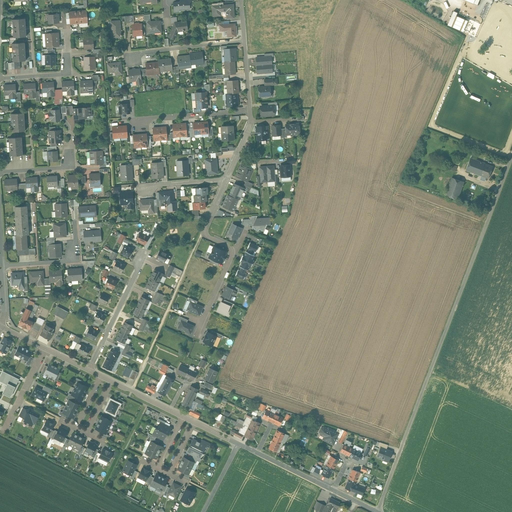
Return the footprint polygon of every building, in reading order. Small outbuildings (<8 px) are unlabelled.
[(183,2),(173,3),(174,11),(174,13),(179,13),(179,9),(188,9),(188,1),(183,1),(183,2)] [(218,6),(212,7),(213,7),(213,16),(220,16),(220,12),(226,11),(227,14),(226,14),(226,15),(227,15),(227,19),(234,18),(233,5),(219,6),(218,6)] [(86,11),(79,12),(80,23),(87,22),(86,11)] [(79,12),(69,13),(70,19),(70,24),(80,23),(79,12)] [(58,14),(48,15),(49,23),(59,23),(58,14)] [(473,23),(456,16),(452,27),(468,34),(473,23)] [(25,19),(12,19),(13,37),(15,37),(26,37),(25,19)] [(120,21),(110,22),(111,38),(121,37),(121,36),(122,36),(122,34),(121,34),(120,21)] [(161,21),(147,22),(148,33),(161,32),(161,21)] [(186,22),(175,23),(169,38),(174,40),(178,31),(183,31),(184,31),(187,30),(186,22)] [(223,24),(220,25),(220,26),(220,31),(227,30),(227,36),(235,36),(234,24),(223,24)] [(141,25),(132,25),(133,35),(142,35),(141,25)] [(93,39),(83,40),(83,49),(94,48),(93,39)] [(16,43),(12,44),(13,62),(26,61),(24,43),(16,43)] [(227,49),(225,49),(225,50),(226,62),(234,61),(237,61),(236,48),(227,49)] [(202,53),(189,54),(190,56),(191,65),(202,64),(203,64),(202,61),(202,53)] [(55,55),(45,55),(45,65),(55,65),(55,55)] [(190,56),(177,57),(178,66),(178,69),(183,68),(183,67),(191,66),(191,65),(190,56)] [(264,57),(256,58),(256,66),(271,64),(271,57),(271,56),(264,57)] [(94,57),(84,57),(85,70),(95,69),(94,57)] [(171,60),(159,61),(159,63),(160,72),(172,71),(172,70),(172,67),(171,60)] [(226,62),(225,62),(226,74),(229,74),(235,74),(234,61),(226,62)] [(121,62),(107,64),(108,73),(115,72),(116,75),(122,74),(121,62)] [(159,63),(146,64),(147,70),(147,75),(160,73),(160,72),(159,63)] [(271,64),(256,66),(257,74),(266,73),(272,72),(271,64)] [(140,69),(128,71),(128,76),(129,81),(136,80),(137,86),(141,85),(140,76),(140,70),(140,69)] [(229,81),(227,81),(228,94),(236,93),(239,93),(238,80),(229,81)] [(73,81),(61,82),(62,89),(62,91),(67,91),(68,95),(74,95),(74,90),(73,81)] [(92,81),(80,82),(81,96),(93,95),(92,92),(93,92),(92,81)] [(54,82),(42,83),(42,92),(47,92),(48,97),(54,96),(54,92),(54,90),(54,82)] [(35,84),(23,84),(24,94),(29,93),(29,98),(36,97),(35,93),(36,93),(36,91),(35,84)] [(15,85),(3,86),(4,95),(9,94),(9,99),(16,99),(15,94),(16,94),(15,85)] [(270,87),(258,88),(259,97),(263,96),(263,97),(267,97),(267,96),(270,96),(270,87)] [(206,92),(195,93),(196,100),(207,100),(206,92)] [(228,94),(226,94),(227,106),(231,106),(237,106),(236,93),(228,94)] [(207,100),(196,100),(196,108),(201,108),(207,107),(207,100)] [(129,104),(119,104),(120,114),(129,113),(129,104)] [(268,106),(261,106),(261,111),(260,111),(260,116),(274,115),(274,106),(274,105),(268,106)] [(92,107),(73,109),(74,118),(78,118),(78,119),(84,118),(84,116),(92,115),(92,107)] [(59,110),(51,110),(51,112),(49,113),(49,119),(51,119),(52,121),(59,121),(59,117),(60,117),(60,113),(59,113),(59,110)] [(24,113),(11,114),(12,132),(25,131),(24,113)] [(280,125),(271,126),(272,136),(280,135),(280,129),(280,125)] [(260,127),(256,128),(257,132),(258,132),(258,135),(257,135),(257,139),(261,139),(261,140),(266,139),(265,130),(265,126),(260,127)] [(21,137),(9,138),(10,156),(23,155),(21,137)] [(57,151),(47,152),(48,162),(57,161),(57,151)] [(136,157),(136,154),(131,155),(133,165),(142,164),(141,156),(136,157)] [(493,167),(471,159),(466,170),(488,179),(493,167)] [(187,160),(176,161),(178,176),(189,175),(187,160)] [(216,160),(205,161),(206,174),(217,173),(216,160)] [(161,163),(151,163),(152,178),(163,177),(162,167),(162,162),(161,163)] [(131,165),(120,165),(121,180),(132,180),(131,165)] [(251,169),(241,165),(239,171),(248,175),(251,169)] [(289,165),(280,165),(281,169),(281,177),(290,176),(290,174),(291,173),(291,170),(290,169),(289,165)] [(273,166),(266,167),(268,181),(274,181),(275,181),(274,175),(273,166)] [(266,167),(259,167),(260,176),(261,182),(268,181),(266,167)] [(248,175),(239,171),(236,177),(246,181),(246,180),(248,175)] [(100,174),(89,174),(90,184),(92,183),(94,185),(94,186),(100,185),(100,174)] [(77,175),(68,176),(68,187),(72,186),(72,189),(78,188),(77,175)] [(57,176),(47,177),(47,186),(57,186),(57,181),(57,176)] [(37,178),(25,178),(25,183),(26,188),(26,187),(26,192),(38,191),(37,187),(38,187),(37,178)] [(464,182),(452,178),(445,195),(457,200),(464,182)] [(17,179),(4,180),(5,191),(17,190),(18,190),(17,184),(17,179)] [(243,187),(235,184),(234,183),(234,184),(229,195),(229,196),(238,199),(239,200),(244,189),(244,188),(243,187)] [(207,186),(196,187),(197,195),(205,194),(208,194),(207,186)] [(132,192),(119,193),(120,204),(127,203),(128,209),(133,208),(132,192)] [(172,192),(159,193),(160,199),(157,200),(157,206),(157,207),(161,206),(161,205),(165,205),(165,200),(167,200),(168,211),(172,211),(172,207),(173,206),(173,201),(172,192)] [(229,196),(228,195),(223,207),(232,211),(233,211),(238,199),(229,196)] [(153,199),(140,200),(141,210),(149,209),(149,213),(154,213),(153,206),(153,199)] [(195,202),(193,202),(194,209),(198,209),(205,208),(204,201),(195,202)] [(66,203),(55,204),(56,217),(67,216),(66,203)] [(16,221),(27,220),(26,206),(15,206),(16,221)] [(95,206),(78,207),(79,217),(88,216),(88,217),(93,217),(93,211),(96,211),(95,206)] [(250,219),(247,226),(248,224),(252,226),(256,219),(257,216),(251,216),(250,219)] [(256,219),(252,226),(252,228),(254,228),(254,229),(258,231),(259,229),(264,232),(267,224),(270,224),(269,218),(256,219)] [(27,220),(16,221),(17,236),(26,235),(28,235),(27,220)] [(65,223),(54,224),(54,237),(66,236),(65,223)] [(242,228),(234,224),(233,224),(232,225),(228,233),(232,235),(231,237),(237,239),(242,228)] [(100,230),(83,232),(84,241),(93,240),(93,241),(98,241),(98,236),(101,236),(100,230)] [(148,237),(140,233),(136,241),(144,245),(148,237)] [(17,236),(18,250),(23,249),(26,249),(27,249),(26,235),(17,236)] [(248,252),(246,252),(244,256),(243,256),(243,255),(240,261),(240,262),(240,261),(241,262),(239,266),(241,267),(240,271),(238,270),(235,276),(236,276),(243,279),(244,279),(246,273),(244,273),(246,269),(248,270),(250,266),(251,266),(254,260),(253,260),(252,260),(254,256),(254,255),(252,255),(256,246),(258,247),(258,246),(250,243),(250,242),(247,248),(248,249),(248,248),(249,249),(248,252)] [(54,244),(49,244),(49,245),(50,257),(61,257),(60,244),(54,244)] [(133,249),(124,245),(120,253),(129,257),(133,249)] [(214,247),(209,258),(211,259),(219,262),(221,263),(226,252),(214,247)] [(168,255),(160,250),(156,258),(167,264),(170,256),(168,255)] [(117,254),(112,251),(109,258),(114,261),(117,254)] [(125,265),(116,261),(113,269),(121,273),(125,265)] [(81,269),(67,270),(68,274),(67,274),(68,275),(68,281),(82,280),(81,269)] [(61,270),(49,271),(49,278),(50,282),(57,281),(57,286),(62,286),(61,270)] [(163,274),(155,270),(150,278),(158,282),(163,274)] [(42,271),(29,272),(30,282),(38,281),(38,285),(43,285),(43,279),(42,271)] [(23,273),(11,274),(12,285),(19,284),(19,289),(24,288),(24,283),(23,273)] [(108,277),(105,285),(113,289),(117,281),(108,277)] [(158,282),(150,278),(146,287),(154,291),(158,282)] [(230,288),(227,287),(223,296),(230,299),(232,295),(234,297),(236,291),(230,288)] [(109,298),(101,294),(98,300),(106,304),(109,298)] [(149,300),(142,297),(137,305),(145,309),(149,300)] [(35,303),(30,300),(26,308),(31,310),(35,303)] [(196,304),(191,302),(190,302),(187,310),(199,315),(202,307),(196,304)] [(223,302),(221,302),(217,311),(222,314),(223,314),(226,315),(230,306),(223,302)] [(145,309),(137,305),(133,314),(141,318),(145,309)] [(31,310),(26,308),(22,316),(19,324),(29,329),(30,327),(33,321),(31,320),(34,313),(30,312),(31,310)] [(68,312),(61,308),(56,315),(64,320),(68,312)] [(105,316),(95,311),(93,311),(90,318),(102,324),(105,316)] [(42,326),(33,321),(30,327),(39,332),(42,326)] [(186,323),(181,321),(178,328),(190,334),(193,326),(186,323)] [(133,326),(125,322),(120,331),(128,334),(133,326)] [(52,328),(45,325),(41,335),(50,339),(53,333),(51,332),(52,328)] [(54,340),(59,342),(61,337),(60,337),(63,329),(59,328),(54,340)] [(98,332),(89,328),(85,336),(94,340),(98,332)] [(128,334),(120,331),(116,339),(124,343),(128,334)] [(213,335),(207,332),(206,335),(205,335),(204,338),(203,342),(212,346),(214,343),(216,340),(215,339),(217,336),(213,335)] [(12,341),(4,337),(0,344),(0,350),(6,353),(12,341)] [(79,343),(77,342),(73,350),(86,356),(86,355),(88,356),(89,353),(88,352),(90,348),(79,343)] [(26,348),(19,345),(17,350),(14,355),(21,358),(26,348)] [(32,352),(26,348),(21,358),(27,361),(30,356),(32,352)] [(122,354),(112,349),(107,358),(115,361),(118,363),(122,355),(122,354)] [(129,351),(124,349),(122,354),(122,355),(130,358),(132,353),(129,351)] [(107,358),(103,366),(111,370),(115,361),(107,358)] [(47,367),(44,374),(49,377),(54,366),(49,363),(47,367)] [(163,364),(159,372),(164,375),(166,371),(169,366),(163,364)] [(189,369),(180,365),(177,373),(185,377),(189,369)] [(190,365),(189,369),(185,377),(193,381),(197,373),(196,373),(196,371),(194,370),(195,368),(190,365)] [(60,369),(54,366),(49,377),(55,379),(58,372),(60,369)] [(217,372),(210,368),(204,379),(212,383),(217,372)] [(127,371),(125,376),(134,380),(137,372),(132,370),(131,372),(127,371)] [(19,379),(3,371),(0,376),(0,380),(7,384),(14,388),(19,379)] [(174,380),(166,375),(162,383),(169,387),(174,380)] [(83,385),(78,382),(75,388),(85,394),(88,387),(83,385)] [(162,383),(157,392),(165,396),(169,387),(162,383)] [(14,388),(7,384),(2,394),(10,397),(14,388)] [(157,388),(152,385),(150,387),(149,391),(154,394),(157,388)] [(52,389),(44,386),(42,390),(47,393),(49,394),(52,389)] [(198,390),(190,386),(185,397),(193,401),(198,390)] [(42,390),(36,387),(32,395),(43,401),(47,393),(42,390)] [(85,394),(75,388),(71,394),(71,395),(77,397),(82,400),(85,394)] [(193,401),(185,397),(181,405),(189,409),(193,401)] [(117,401),(110,398),(104,411),(111,414),(115,416),(121,404),(121,403),(117,401)] [(74,403),(69,400),(66,406),(76,412),(80,405),(74,403)] [(76,412),(66,406),(63,412),(63,413),(68,415),(73,418),(76,412)] [(270,412),(266,410),(262,418),(271,422),(276,410),(272,407),(270,412)] [(30,409),(29,411),(27,411),(25,411),(22,417),(25,419),(24,420),(30,423),(31,422),(35,423),(40,413),(30,409)] [(200,414),(191,409),(189,414),(198,419),(200,414)] [(276,410),(271,422),(279,426),(283,418),(277,415),(280,410),(277,409),(276,410)] [(226,417),(220,414),(217,420),(223,422),(226,417)] [(108,419),(102,416),(100,420),(99,420),(98,422),(109,428),(112,421),(108,419)] [(260,423),(251,419),(250,419),(246,417),(244,421),(242,425),(244,426),(256,431),(260,423)] [(54,424),(47,420),(42,429),(49,433),(51,429),(54,424)] [(109,428),(98,422),(97,425),(95,429),(102,432),(106,434),(109,428)] [(164,425),(160,423),(157,429),(166,433),(168,434),(171,428),(164,425)] [(256,431),(244,426),(242,429),(240,433),(243,435),(252,440),(256,431)] [(67,430),(59,427),(57,431),(54,437),(54,438),(62,441),(64,437),(67,430)] [(338,433),(336,432),(328,428),(328,429),(324,427),(321,428),(320,432),(321,435),(324,437),(323,439),(333,444),(337,437),(338,433)] [(166,433),(157,429),(155,428),(152,434),(163,439),(166,433)] [(284,433),(276,430),(273,439),(283,444),(287,435),(286,435),(284,434),(284,433)] [(340,438),(338,442),(341,444),(347,432),(344,430),(340,438)] [(78,436),(73,433),(69,440),(67,444),(73,447),(78,436)] [(78,436),(73,447),(79,450),(81,446),(84,439),(78,436)] [(200,443),(193,439),(190,444),(191,445),(190,447),(201,453),(202,450),(203,451),(206,446),(206,445),(200,443)] [(283,444),(273,439),(268,448),(278,453),(279,452),(283,444)] [(158,444),(151,441),(148,447),(159,453),(162,447),(158,444)] [(97,445),(90,442),(85,450),(89,452),(88,453),(92,455),(95,448),(97,445)] [(344,444),(343,444),(340,452),(349,456),(352,448),(349,447),(344,444)] [(159,453),(148,447),(145,453),(152,457),(156,459),(159,453)] [(201,453),(190,447),(189,447),(187,452),(194,456),(199,458),(202,453),(201,453)] [(386,449),(381,447),(380,448),(377,457),(388,461),(392,452),(386,449)] [(361,453),(352,448),(349,456),(357,461),(361,453)] [(106,450),(103,449),(100,454),(98,457),(99,457),(102,459),(108,462),(112,453),(109,452),(109,451),(106,450)] [(338,460),(329,455),(328,455),(324,464),(326,465),(333,469),(338,460)] [(188,459),(183,457),(180,463),(191,468),(194,463),(194,462),(188,459)] [(136,465),(128,460),(123,471),(131,475),(134,470),(136,465)] [(191,468),(180,463),(177,469),(182,471),(188,474),(191,468)] [(333,469),(326,465),(321,474),(329,478),(333,469)] [(142,468),(138,477),(145,481),(146,481),(149,474),(150,472),(148,471),(148,470),(145,469),(144,469),(142,468)] [(360,473),(352,470),(348,479),(356,482),(360,473)] [(157,475),(155,476),(154,478),(150,485),(156,488),(161,477),(157,475)] [(166,479),(161,477),(156,488),(162,491),(165,483),(167,481),(166,479)] [(356,482),(348,479),(345,488),(353,491),(355,491),(362,494),(364,488),(355,484),(356,482)] [(180,486),(173,483),(170,488),(167,493),(168,493),(175,497),(180,486)] [(195,493),(186,489),(184,494),(181,500),(183,501),(184,503),(185,503),(187,503),(189,504),(195,493)] [(339,503),(330,498),(326,506),(324,505),(321,511),(323,511),(324,511),(325,511),(329,511),(333,506),(337,508),(339,503)] [(321,511),(324,505),(317,501),(313,509),(320,511),(321,511)]
